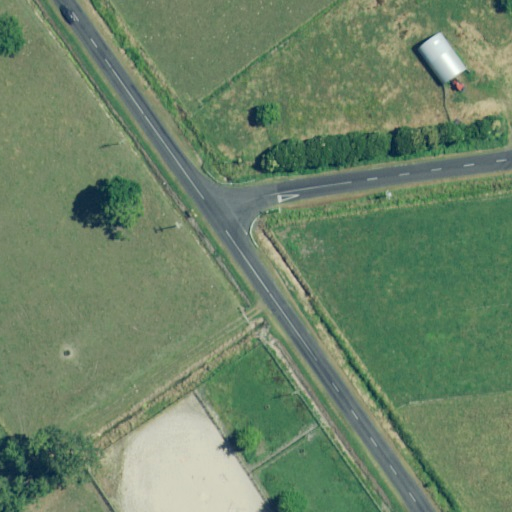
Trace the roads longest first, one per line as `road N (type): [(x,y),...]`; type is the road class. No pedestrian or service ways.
road 1 (unclassified): [(420,511),(216,218)]
road 2 (unclassified): [(216,218),(247,198),(283,189),(511,157)]
road 3 (unclassified): [(216,218),(62,0)]
